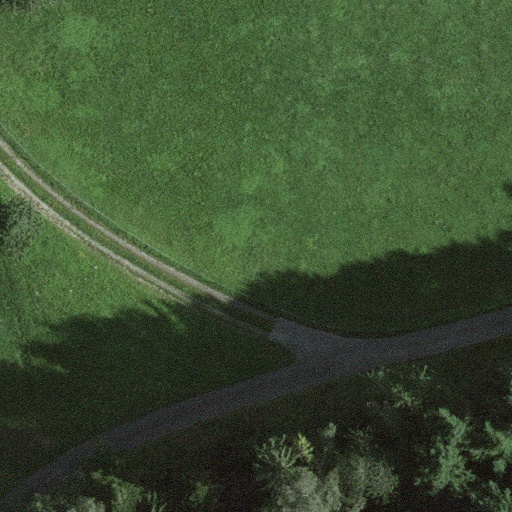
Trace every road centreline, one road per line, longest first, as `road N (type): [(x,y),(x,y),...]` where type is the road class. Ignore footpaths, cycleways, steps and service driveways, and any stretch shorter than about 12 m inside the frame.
road 1 (track): [(11,511),(149,422),(511,318)]
road 2 (track): [(0,150),(83,225),(159,273),(353,358)]
